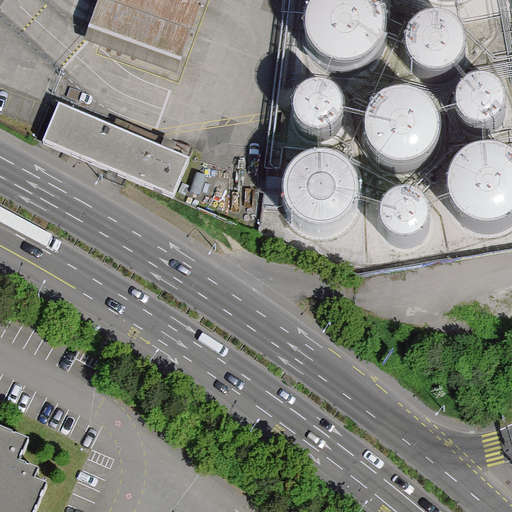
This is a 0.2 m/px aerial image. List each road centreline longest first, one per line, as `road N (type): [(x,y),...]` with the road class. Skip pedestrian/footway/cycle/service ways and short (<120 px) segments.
road 1 (primary): [(435,455),(309,355),(172,264),(0,171)]
road 2 (primary): [(0,230),(170,334),(410,511)]
